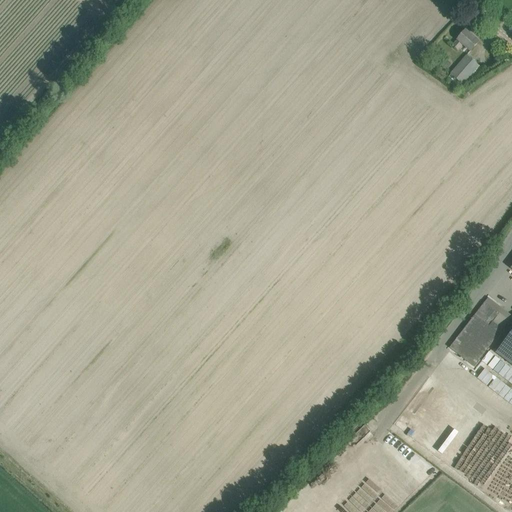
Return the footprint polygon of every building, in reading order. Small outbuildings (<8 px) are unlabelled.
[(479,42),(466,31),(459,38),(452,47),(458,51),(463,44),(471,51),(479,42)] [(461,87),(479,65),(468,55),(449,77),(461,87)] [(511,269),(511,331),(496,353),(511,364),(511,267),(511,269)] [(485,302),(484,303),(475,315),(450,348),(475,367),(503,330),(493,322),(499,314),(485,302)] [(487,365),(494,355),(489,352),(482,361),(487,365)] [(495,356),(488,366),(493,369),(500,359),(495,356)] [(501,361),(494,370),(499,374),(506,364),(501,361)] [(511,369),(506,365),(499,374),(511,384),(511,369)] [(485,369),(478,379),(487,386),(494,377),(485,369)] [(496,378),(489,387),(499,395),(506,385),(496,378)] [(511,389),(508,387),(501,397),(511,405),(511,389)] [(511,511),(511,486),(492,511),(511,511)]
